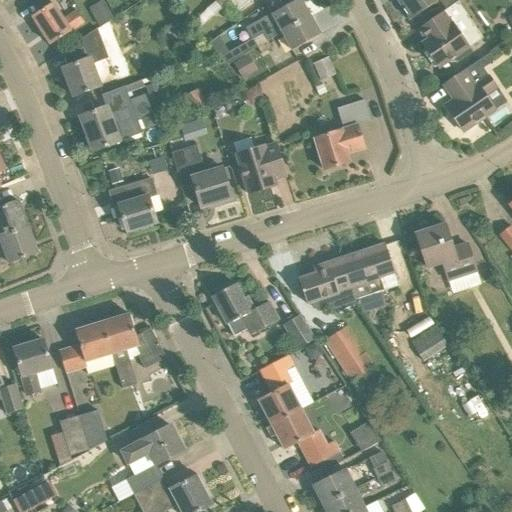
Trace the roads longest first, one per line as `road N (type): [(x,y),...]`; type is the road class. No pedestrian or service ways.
road 1 (unclassified): [(158,265),(433,183)]
road 2 (residential): [(277,511),(166,296),(158,265)]
road 3 (residential): [(94,283),(0,50)]
road 4 (residential): [(433,183),(388,70),(344,0)]
